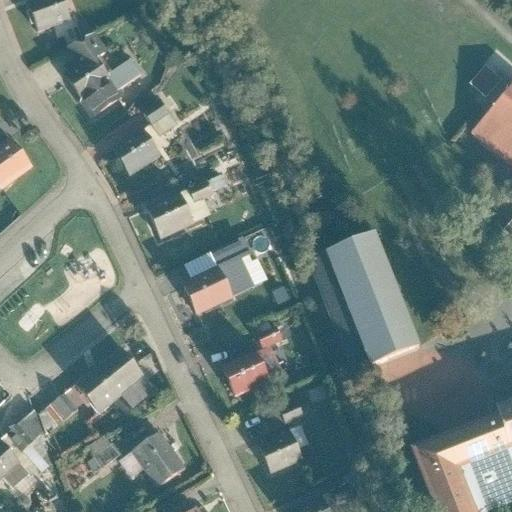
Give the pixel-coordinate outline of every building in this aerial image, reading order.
[(63,0),(46,0),(24,7),(33,35),(70,23),(63,0)] [(96,34),(67,53),(73,63),(64,69),(73,83),(97,67),(102,75),(107,72),(101,62),(110,56),(96,34)] [(89,124),(121,103),(102,75),(97,67),(73,83),(65,88),(89,124)] [(511,88),(475,133),(511,163),(511,88)] [(151,118),(162,137),(181,126),(169,107),(151,118)] [(160,160),(142,131),(110,152),(129,180),(160,160)] [(10,141),(0,148),(0,193),(32,169),(10,141)] [(179,197),(145,213),(160,245),(194,230),(179,197)] [(379,238),(309,266),(352,377),(431,347),(422,324),(414,327),(379,238)] [(221,271),(182,288),(196,321),(235,304),(221,271)] [(144,381),(121,353),(75,389),(97,418),(144,381)] [(254,353),(220,367),(233,400),(268,386),(254,353)] [(307,418),(301,400),(263,414),(270,432),(307,418)] [(511,511),(511,407),(504,410),(507,417),(420,449),(444,511),(511,511)] [(289,434),(256,448),(269,478),(302,463),(289,434)] [(185,470),(158,436),(129,458),(156,492),(185,470)] [(0,483),(20,465),(0,443),(0,483)] [(327,511),(322,497),(288,510),(288,511),(327,511)]
